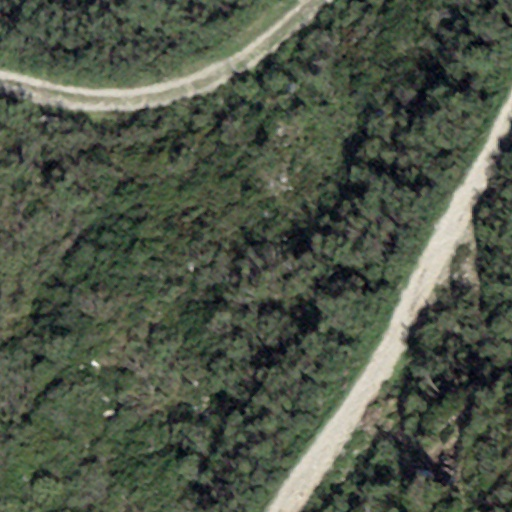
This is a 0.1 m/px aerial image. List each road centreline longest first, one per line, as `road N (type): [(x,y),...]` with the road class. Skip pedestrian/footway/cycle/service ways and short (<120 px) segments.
road 1 (track): [(511,113),(377,373),(285,511)]
road 2 (track): [(314,0),(246,57),(176,91),(82,97),(0,83)]
